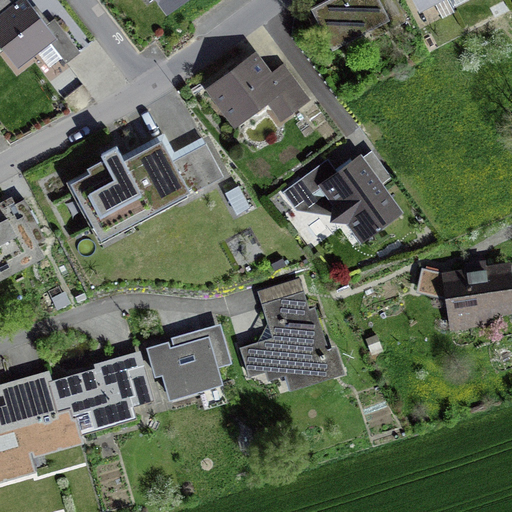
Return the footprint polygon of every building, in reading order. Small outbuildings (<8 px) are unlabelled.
[(23,59),(48,39),(66,63),(80,52),(54,18),(46,25),(26,0),(0,0),(0,44),(4,50),(11,44),(23,59)] [(161,0),(168,9),(180,0),(161,0)] [(333,43),(368,24),(374,36),(405,20),(394,0),(335,0),(316,10),(333,43)] [(278,91),(291,109),(307,98),(285,67),(270,78),(254,56),(211,87),(237,122),(249,113),(259,114),(265,109),(267,99),(278,91)] [(171,162),(161,143),(125,162),(117,146),(101,154),(105,160),(91,168),(93,173),(74,183),(97,225),(124,211),(129,221),(191,187),(193,192),(223,176),(205,143),(171,162)] [(363,237),(397,212),(359,159),(311,194),(301,180),(285,192),(295,206),(325,185),(338,202),(335,216),(349,219),(363,237)] [(237,213),(249,207),(238,186),(226,193),(237,213)] [(45,238),(26,205),(13,212),(8,203),(0,207),(0,269),(34,252),(30,246),(45,238)] [(452,327),(475,323),(473,313),(511,307),(511,288),(509,267),(444,277),(452,327)] [(264,343),(264,341),(241,348),(249,374),(268,369),(270,375),(285,371),(289,386),(339,370),(333,350),(322,353),(319,342),(322,341),(312,310),(307,312),(301,295),(264,306),(270,325),(274,323),(279,339),(264,343)] [(202,400),(224,394),(208,337),(169,349),(167,343),(148,348),(156,374),(163,372),(170,397),(199,389),(202,400)] [(98,371),(49,385),(57,411),(69,408),(72,415),(90,410),(95,425),(131,415),(128,403),(149,397),(137,355),(104,365),(107,372),(99,374),(98,371)] [(60,438),(76,433),(72,415),(69,408),(57,411),(49,385),(46,375),(3,387),(8,406),(0,408),(0,456),(5,473),(35,464),(32,452),(62,444),(60,438)]
